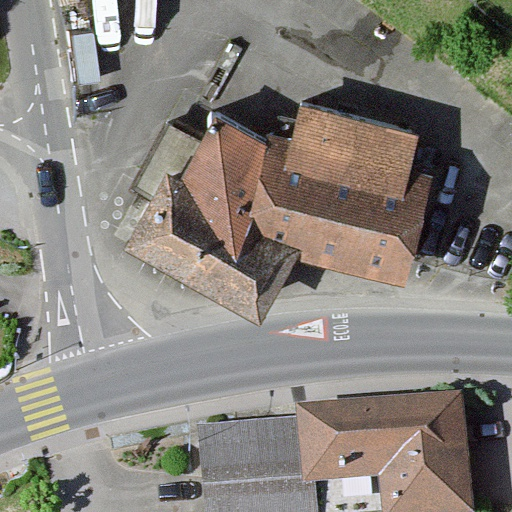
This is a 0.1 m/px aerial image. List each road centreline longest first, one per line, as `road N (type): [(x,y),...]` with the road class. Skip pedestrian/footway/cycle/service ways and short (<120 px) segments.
road 1 (secondary): [(511,345),(334,346),(104,386)]
road 2 (unclassified): [(104,386),(49,149)]
road 3 (unclassified): [(49,149),(23,0)]
